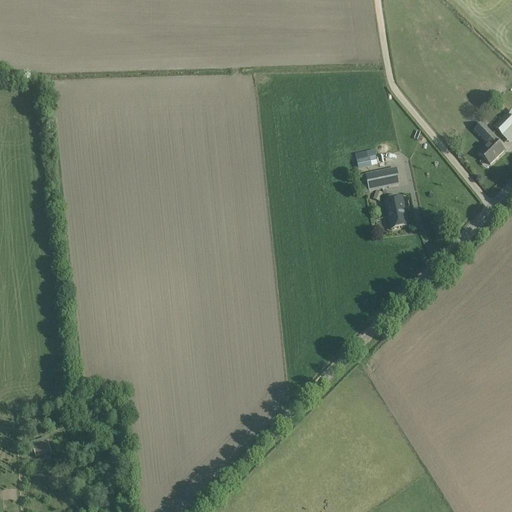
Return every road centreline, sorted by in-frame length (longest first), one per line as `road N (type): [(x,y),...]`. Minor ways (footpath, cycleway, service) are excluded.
road 1 (unclassified): [(197,511),(511,186)]
road 2 (track): [(374,0),(388,86),(490,208)]
